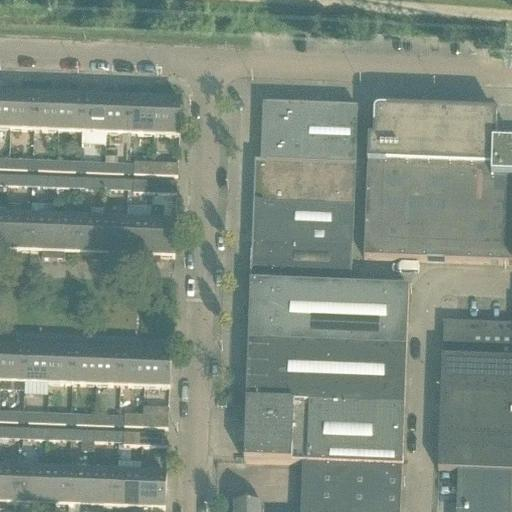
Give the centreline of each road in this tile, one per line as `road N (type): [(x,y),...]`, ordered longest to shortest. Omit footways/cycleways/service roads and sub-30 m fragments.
road 1 (unclassified): [(191,511),(202,63)]
road 2 (unclassified): [(414,511),(421,284),(511,285)]
road 3 (unclassified): [(511,76),(202,63)]
road 4 (unclassified): [(202,63),(0,53)]
